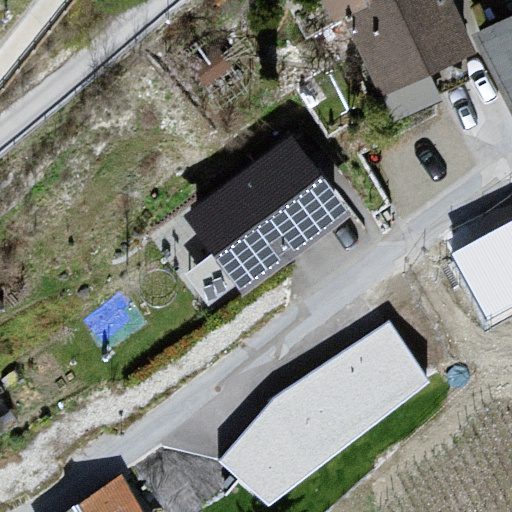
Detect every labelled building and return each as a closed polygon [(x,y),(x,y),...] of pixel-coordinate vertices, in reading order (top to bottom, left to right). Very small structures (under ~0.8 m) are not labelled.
[(427,0),(343,0),(363,34),(427,0)] [(497,59),(465,0),(427,0),(363,34),(403,109),(497,59)] [(511,34),(490,46),(497,59),(511,88),(511,34)] [(294,124),(181,199),(240,288),(353,212),(294,124)] [(511,323),(511,235),(466,261),(503,328),(511,323)] [(212,425),(252,492),(437,382),(397,314),(212,425)] [(145,511),(130,490),(99,511),(145,511)]
